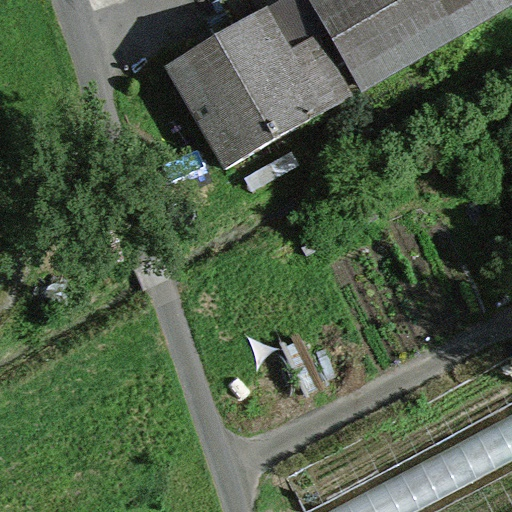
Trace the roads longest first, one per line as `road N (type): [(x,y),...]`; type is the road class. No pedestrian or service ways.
road 1 (track): [(67,0),(234,511)]
road 2 (track): [(0,300),(24,255),(87,60)]
